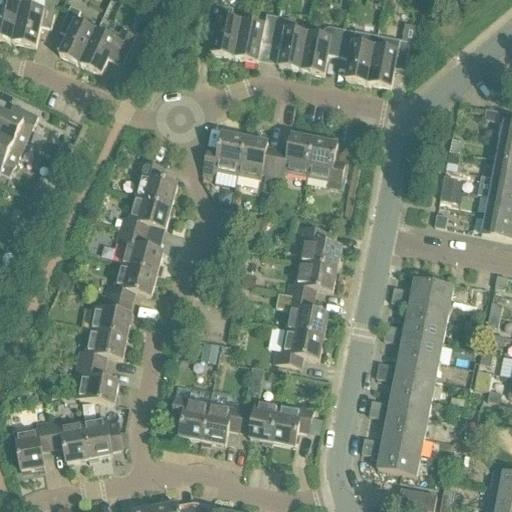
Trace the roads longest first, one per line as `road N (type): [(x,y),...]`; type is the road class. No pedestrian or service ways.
road 1 (residential): [(146,484),(136,431),(154,343),(173,322),(206,217),(189,179),(193,153),(179,120)]
road 2 (residential): [(341,492),(339,454),(382,241)]
road 3 (residential): [(407,126),(380,110),(265,88),(179,120)]
road 4 (residential): [(146,484),(203,477),(223,480),(239,495),(291,504),(341,492)]
road 5 (residential): [(179,120),(144,121),(0,66)]
road 6 (residential): [(407,126),(511,35)]
road 7 (residential): [(511,266),(382,241)]
road 8 (residential): [(25,511),(146,484)]
